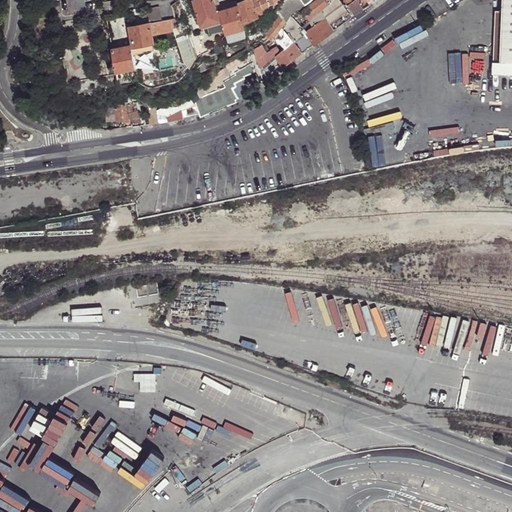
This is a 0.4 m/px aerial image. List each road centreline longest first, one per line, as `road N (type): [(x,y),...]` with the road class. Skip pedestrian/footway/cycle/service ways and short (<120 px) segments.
road 1 (track): [(511,221),(143,242),(0,263)]
road 2 (primary): [(210,129),(266,100),(408,0)]
road 3 (primary): [(210,129),(81,145)]
road 4 (primary): [(84,158),(210,129)]
